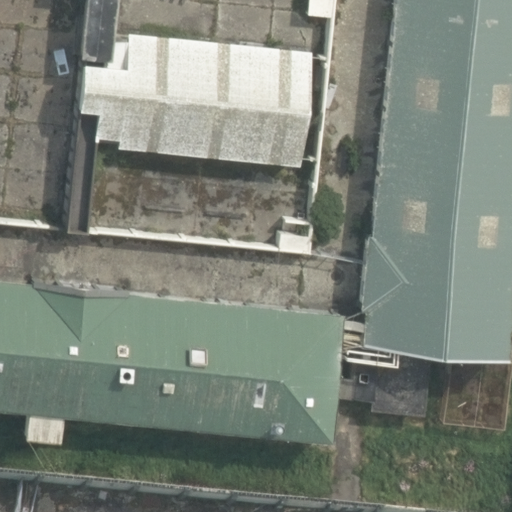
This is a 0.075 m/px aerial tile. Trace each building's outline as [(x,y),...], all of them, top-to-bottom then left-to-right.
[(82,0),(59,224),(84,227),(93,136),(113,138),(112,143),(294,161),(306,45),(111,25),(114,0),(82,0)] [(305,0),(304,12),(330,14),(331,0),(305,0)] [(511,0),(392,0),(370,230),(363,229),(355,306),(356,306),(347,392),(367,394),(366,405),(422,411),(428,348),(502,355),(511,254),(511,0)] [(0,407),(19,409),(16,431),(53,435),(56,407),(325,435),(339,307),(125,284),(126,281),(27,271),(27,278),(0,275),(0,407)] [(19,511),(43,511),(47,499),(23,494),(19,511)]
